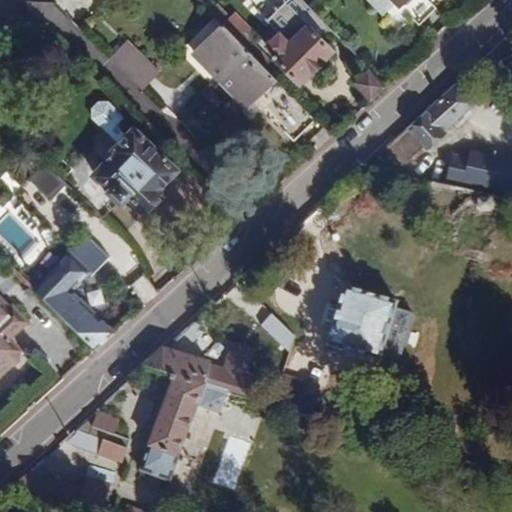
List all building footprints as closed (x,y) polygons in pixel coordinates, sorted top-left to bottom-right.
[(288,0),(287,0),(274,15),(293,32),(307,16),(288,0)] [(222,23),(223,24),(234,36),(245,25),(233,11),(222,23)] [(273,57),(299,83),(332,50),(307,23),(289,41),(279,31),(265,45),(274,55),(273,57)] [(293,139),(314,119),(255,58),(234,36),(223,24),(195,52),(247,107),(254,100),(293,139)] [(234,36),(255,58),(261,52),(253,42),(256,38),(245,25),(234,36)] [(109,57),(142,90),(159,72),(127,40),(109,57)] [(353,82),(371,101),(385,89),(366,70),(353,82)] [(476,101),(460,82),(385,149),(401,167),(424,147),(428,150),(447,133),(445,129),(454,121),(462,113),(476,101)] [(469,121),(462,113),(454,121),(460,129),(469,121)] [(76,191),(102,218),(118,201),(120,203),(128,195),(143,209),(157,195),(154,192),(177,168),(133,126),(110,151),(112,153),(76,191)] [(473,193),(511,201),(511,162),(471,153),(469,160),(453,156),(446,186),(473,193)] [(0,256),(39,295),(93,349),(112,332),(99,319),(70,291),(88,272),(70,254),(55,270),(7,224),(2,228),(0,226),(0,256)] [(380,362),(382,356),(395,308),(397,302),(343,286),(336,310),(329,308),(325,321),(331,323),(324,345),(380,362)] [(8,338),(27,322),(13,306),(10,309),(0,298),(0,367),(4,364),(12,364),(17,360),(17,352),(19,350),(8,338)] [(395,308),(382,356),(390,358),(403,310),(395,308)] [(202,313),(182,331),(190,341),(211,324),(202,313)] [(164,347),(143,365),(174,375),(204,384),(213,387),(227,391),(230,380),(222,378),(225,369),(209,365),(210,361),(164,347)] [(275,405),(279,406),(310,415),(320,386),(281,374),(272,404),(275,405)] [(204,384),(174,375),(147,445),(177,457),(196,404),(204,384)] [(204,384),(196,404),(206,408),(213,387),(204,384)] [(271,418),(275,405),(272,404),(243,396),(239,409),(271,418)] [(36,462),(12,484),(85,505),(87,495),(83,493),(84,485),(47,475),(36,462)] [(139,511),(140,510),(101,499),(99,509),(109,511),(139,511)]
